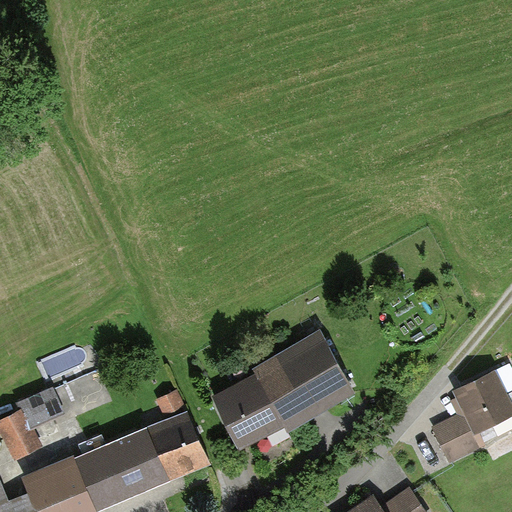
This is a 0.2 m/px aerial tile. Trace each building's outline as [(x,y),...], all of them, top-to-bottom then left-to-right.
[(264,372),(221,396),(251,449),(291,426),(294,432),(364,392),(328,328),(260,367),(264,372)] [(467,414),(442,426),(458,459),(490,444),(484,433),(511,419),(511,380),(507,369),(457,393),(467,414)] [(0,462),(0,511),(109,511),(108,509),(214,466),(183,391),(161,400),(168,417),(31,473),(39,491),(16,501),(0,462)] [(0,423),(17,456),(45,442),(24,400),(0,412),(0,423)] [(380,494),(353,511),(430,511),(414,487),(388,505),(380,494)]
